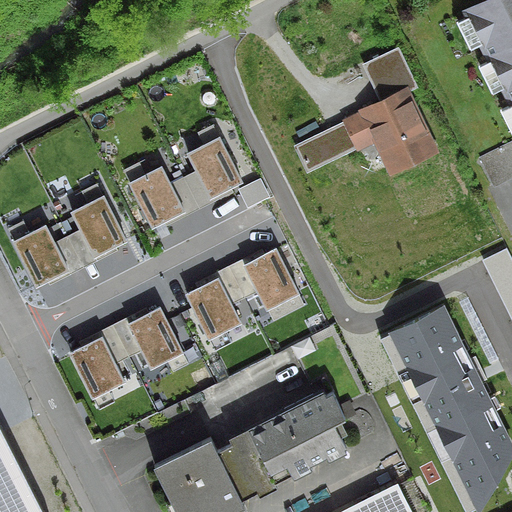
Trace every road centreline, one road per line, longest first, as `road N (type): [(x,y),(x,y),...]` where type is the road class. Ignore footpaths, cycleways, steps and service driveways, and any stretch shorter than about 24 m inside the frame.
road 1 (residential): [(287,0),(0,142)]
road 2 (residential): [(0,284),(115,511)]
